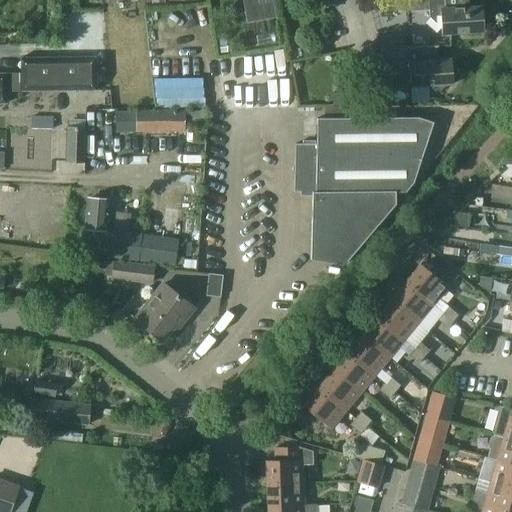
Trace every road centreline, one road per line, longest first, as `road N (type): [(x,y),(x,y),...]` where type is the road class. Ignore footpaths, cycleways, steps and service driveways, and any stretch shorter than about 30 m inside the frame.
road 1 (residential): [(226,435),(90,332),(0,318)]
road 2 (unknown): [(229,299),(262,283),(277,193),(273,124),(236,126)]
